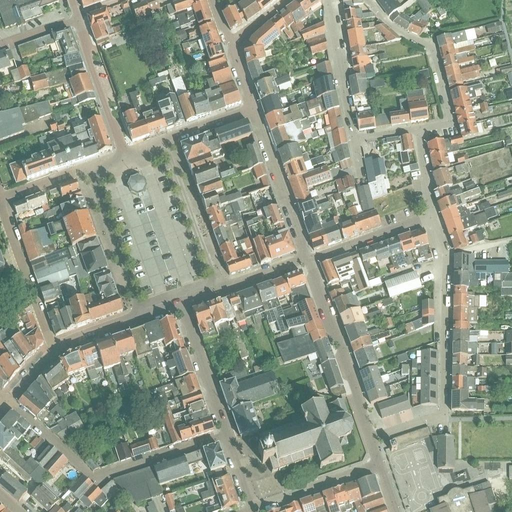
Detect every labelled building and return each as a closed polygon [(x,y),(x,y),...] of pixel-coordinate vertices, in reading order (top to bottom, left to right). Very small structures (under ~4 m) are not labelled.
[(58,3),(56,0),(0,0),(0,16),(5,29),(16,25),(17,28),(25,25),(24,22),(42,15),(40,9),(58,3)] [(79,0),(83,9),(106,0),(79,0)] [(149,13),(159,9),(155,0),(150,0),(139,4),(140,6),(131,9),(136,21),(150,16),(149,13)] [(186,10),(191,8),(188,0),(184,0),(183,1),(186,10)] [(188,0),(191,8),(192,8),(197,6),(194,0),(188,0)] [(261,12),(253,3),(251,0),(248,0),(238,8),(244,17),(246,22),(261,12)] [(276,0),(255,0),(256,0),(253,3),(261,12),(276,0)] [(318,0),(299,0),(296,3),(303,14),(305,17),(309,14),(307,11),(320,3),(318,0)] [(395,2),(394,0),(377,0),(376,1),(383,11),(395,2)] [(399,15),(415,3),(412,0),(410,0),(396,11),(399,15)] [(426,0),(413,0),(421,10),(425,16),(427,15),(434,11),(435,10),(426,0)] [(181,12),(186,10),(183,1),(178,2),(181,12)] [(396,1),(395,2),(383,11),(388,17),(400,8),(396,1)] [(175,14),(181,12),(178,2),(172,4),(175,14)] [(176,18),(178,23),(188,19),(208,12),(205,3),(197,6),(192,8),(193,12),(186,15),(186,14),(176,18)] [(298,32),(300,34),(304,32),(300,23),(306,19),(305,17),(303,14),(296,3),(286,10),(298,32)] [(169,16),(175,14),(172,4),(166,7),(169,16)] [(244,17),(238,8),(237,6),(232,8),(233,10),(222,14),(230,31),(241,26),(238,20),(244,17)] [(439,8),(435,10),(440,18),(445,15),(440,7),(439,8)] [(110,22),(107,14),(109,13),(108,9),(86,17),(90,29),(110,22)] [(286,10),(277,17),(286,29),(290,26),(294,34),(298,32),(286,10)] [(360,10),(354,11),(343,12),(345,23),(359,20),(374,18),(371,14),(361,15),(360,10)] [(402,15),(392,22),(406,32),(413,22),(420,18),(423,17),(425,16),(421,10),(413,17),(412,16),(409,20),(402,15)] [(211,21),(208,12),(188,19),(178,23),(180,28),(190,25),(189,23),(196,21),(198,26),(211,21)] [(286,29),(277,17),(269,23),(278,35),(283,32),(289,40),(292,37),(286,29)] [(413,22),(406,32),(419,37),(420,37),(426,28),(428,22),(420,18),(413,22)] [(359,20),(345,23),(347,33),(361,31),(374,29),(374,28),(373,24),(360,26),(359,20)] [(111,31),(108,23),(110,22),(90,29),(96,46),(108,42),(107,39),(115,36),(122,33),(120,27),(113,30),(111,31)] [(178,23),(170,25),(172,31),(180,28),(178,23)] [(244,53),(246,67),(257,63),(264,61),(263,55),(262,50),(263,50),(279,37),(278,35),(269,23),(251,39),(243,53),(244,53)] [(503,32),(501,23),(486,27),(488,35),(503,32)] [(311,29),(304,32),(300,34),(301,38),(303,42),(306,41),(307,46),(324,40),(323,24),(311,29)] [(202,40),(216,35),(213,26),(198,30),(202,40)] [(379,27),(374,28),(391,42),(401,40),(385,26),(379,27)] [(68,57),(77,55),(68,31),(50,36),(17,48),(21,60),(36,55),(35,52),(54,45),(57,53),(54,55),(56,60),(68,57)] [(364,48),(361,31),(347,33),(349,50),(364,48)] [(136,32),(126,35),(128,42),(138,38),(136,32)] [(436,39),(439,49),(466,42),(464,32),(436,39)] [(178,42),(185,40),(183,33),(175,35),(178,42)] [(220,46),(216,35),(202,40),(205,51),(220,46)] [(326,51),(324,40),(307,46),(311,56),(326,51)] [(466,42),(439,49),(441,60),(466,53),(474,51),(473,46),(471,41),(466,42)] [(189,56),(187,50),(189,49),(188,44),(181,46),(185,57),(189,56)] [(223,57),(220,46),(205,51),(209,62),(223,57)] [(366,58),(365,51),(367,51),(368,52),(375,51),(374,46),(367,47),(364,48),(349,50),(351,60),(366,58)] [(0,53),(0,71),(9,68),(8,63),(13,61),(10,51),(0,53)] [(466,53),(441,60),(444,69),(457,66),(473,62),(472,59),(471,57),(467,59),(466,53)] [(68,57),(56,60),(51,62),(52,68),(64,65),(65,70),(77,67),(81,66),(77,55),(68,57)] [(223,57),(209,62),(206,63),(212,80),(214,85),(216,84),(218,88),(232,83),(223,57)] [(351,60),(353,69),(363,68),(365,75),(373,73),(372,66),(369,66),(367,58),(366,58),(351,60)] [(492,66),(500,65),(499,58),(491,59),(492,66)] [(261,76),(257,63),(246,67),(254,88),(266,83),(275,80),(272,72),(261,76)] [(328,63),(316,67),(319,80),(331,76),(328,63)] [(77,67),(65,70),(30,79),(33,93),(48,89),(66,84),(63,77),(69,75),(71,80),(85,76),(81,66),(77,67)] [(446,80),(477,72),(476,67),(458,71),(457,66),(444,69),(446,80)] [(30,79),(26,67),(17,70),(20,81),(30,79)] [(511,70),(511,67),(496,70),(497,76),(511,72),(511,70)] [(363,68),(353,69),(354,76),(365,75),(363,68)] [(20,81),(17,70),(10,73),(14,83),(20,81)] [(427,70),(417,72),(418,80),(429,78),(427,70)] [(461,82),(479,78),(477,72),(446,80),(449,89),(462,86),(461,82)] [(348,77),(350,83),(366,81),(366,80),(365,75),(354,76),(352,77),(348,77)] [(254,88),(260,103),(278,97),(275,89),(289,83),(287,76),(277,80),(275,80),(266,83),(254,88)] [(71,91),(69,92),(72,100),(92,95),(85,77),(69,83),(71,91)] [(332,77),(313,84),(316,100),(335,93),(332,77)] [(195,120),(187,97),(182,99),(181,97),(185,95),(179,79),(170,82),(178,101),(186,123),(195,120)] [(214,85),(212,80),(206,82),(209,92),(203,94),(204,96),(210,115),(225,109),(218,88),(216,84),(214,85)] [(350,83),(351,89),(367,87),(366,81),(350,83)] [(240,104),(232,83),(218,88),(225,109),(240,104)] [(481,85),(450,93),(453,105),(468,101),(476,99),(474,92),(482,90),(481,85)] [(351,89),(352,98),(368,95),(367,87),(351,89)] [(142,118),(135,99),(139,97),(137,90),(135,91),(135,93),(128,96),(134,112),(122,116),(132,143),(149,137),(142,118)] [(427,121),(424,104),(423,104),(422,97),(421,91),(406,93),(407,100),(406,100),(398,102),(400,113),(389,115),(391,126),(427,121)] [(203,92),(191,95),(188,96),(188,97),(187,97),(195,120),(210,115),(204,96),(203,94),(203,92)] [(289,110),(265,119),(271,133),(314,117),(327,112),(338,109),(335,93),(316,100),(289,110)] [(72,100),(60,103),(60,106),(70,103),(71,108),(76,107),(94,101),(92,95),(72,100)] [(173,96),(155,103),(157,110),(159,114),(165,131),(166,130),(183,124),(173,96)] [(278,97),(260,103),(265,119),(289,110),(288,105),(281,107),(278,97)] [(468,101),(453,105),(456,116),(471,112),(480,110),(479,106),(475,107),(475,108),(470,109),(468,101)] [(0,114),(0,141),(23,134),(21,128),(38,121),(38,120),(51,115),(47,103),(0,114)] [(342,130),(338,109),(327,112),(330,127),(324,129),(326,135),(327,135),(331,133),(342,130)] [(159,114),(157,110),(150,113),(151,114),(142,118),(149,137),(165,131),(159,114)] [(474,124),(471,112),(456,116),(458,127),(474,124)] [(372,117),(372,113),(356,116),(358,132),(375,129),(372,117)] [(316,123),(314,117),(271,133),(278,153),(297,146),(317,139),(315,133),(303,137),(301,133),(310,129),(309,126),(316,123)] [(70,127),(74,138),(86,134),(88,138),(89,137),(91,144),(93,143),(98,155),(111,151),(101,119),(83,125),(82,123),(70,127)] [(187,146),(181,148),(187,163),(184,164),(186,168),(188,167),(192,176),(214,168),(211,161),(222,157),(219,147),(252,136),(248,125),(247,122),(240,124),(186,143),(187,146)] [(58,131),(56,127),(55,124),(49,126),(51,133),(57,131),(58,131)] [(458,127),(461,137),(461,139),(462,139),(477,136),(474,124),(458,127)] [(62,125),(56,127),(58,131),(57,131),(58,133),(65,131),(62,125)] [(342,130),(331,133),(327,135),(331,154),(336,153),(335,149),(346,144),(342,130)] [(55,170),(98,155),(93,143),(91,144),(89,137),(88,138),(86,134),(74,138),(47,148),(55,170)] [(413,151),(411,136),(385,140),(386,145),(400,142),(402,153),(399,153),(401,165),(409,164),(407,152),(413,151)] [(461,139),(461,137),(449,140),(450,147),(456,145),(463,144),(462,139),(461,139)] [(55,171),(55,170),(47,148),(44,139),(39,141),(42,152),(44,151),(45,156),(30,161),(31,162),(23,165),(22,162),(9,167),(16,185),(55,171)] [(442,141),(426,145),(430,159),(446,155),(458,152),(456,145),(450,147),(449,140),(442,142),(442,141)] [(336,153),(339,163),(349,160),(346,144),(335,149),(336,153)] [(255,146),(246,149),(250,162),(246,164),(248,170),(252,169),(261,165),(258,155),(255,146)] [(300,157),(297,146),(278,153),(283,168),(295,164),(295,163),(301,161),(303,164),(309,162),(306,155),(300,157)] [(449,167),(446,155),(430,159),(433,171),(449,167)] [(283,168),(288,182),(301,177),(306,175),(313,172),(312,170),(315,169),(314,167),(324,163),(322,158),(309,162),(303,164),(301,161),(295,163),(295,164),(283,168)] [(367,187),(371,201),(386,195),(382,178),(384,177),(381,160),(371,162),(371,159),(364,160),(367,176),(368,186),(367,186),(367,187)] [(351,167),(349,160),(339,163),(341,170),(351,167)] [(464,174),(468,173),(465,164),(454,168),(457,176),(463,173),(464,174)] [(256,180),(260,179),(264,190),(269,188),(265,177),(266,177),(261,165),(252,169),(256,180)] [(217,167),(214,168),(192,176),(196,189),(219,181),(237,175),(234,168),(219,174),(217,167)] [(301,177),(288,182),(297,207),(311,202),(306,189),(330,180),(326,168),(313,172),(306,175),(301,177)] [(446,170),(432,175),(437,191),(442,189),(447,187),(451,186),(446,170)] [(351,177),(341,180),(344,191),(354,188),(351,177)] [(137,179),(130,181),(128,187),(130,193),(136,196),(142,194),(145,188),(142,182),(137,179)] [(219,181),(196,189),(200,200),(222,192),(218,181),(219,181)] [(314,196),(337,187),(335,181),(312,190),(314,196)] [(72,203),(82,200),(76,183),(58,189),(61,198),(67,196),(70,204),(72,203)] [(472,183),(464,186),(466,191),(474,189),(472,183)] [(357,189),(363,212),(373,210),(371,201),(367,187),(357,189)] [(436,191),(433,192),(437,204),(453,198),(462,195),(460,189),(449,193),(447,188),(447,187),(442,189),(437,191),(436,191)] [(453,198),(437,204),(441,214),(461,207),(465,206),(464,200),(480,195),(478,190),(462,195),(453,198)] [(511,190),(497,195),(499,201),(511,196),(511,190)] [(200,200),(206,214),(217,209),(242,200),(240,193),(225,199),(222,192),(200,200)] [(44,214),(49,213),(43,195),(13,206),(17,216),(42,208),(44,214)] [(87,214),(82,200),(72,203),(70,204),(52,211),(49,213),(44,214),(46,219),(62,214),(64,221),(87,214)] [(206,214),(212,232),(229,226),(229,227),(237,224),(242,222),(238,213),(246,211),(242,200),(217,209),(206,214)] [(297,207),(303,222),(316,217),(319,216),(318,214),(331,209),(329,203),(315,207),(313,201),(311,202),(297,207)] [(480,206),(477,208),(478,213),(483,211),(489,208),(487,203),(480,206)] [(256,219),(251,221),(251,219),(244,221),(247,228),(258,224),(265,221),(271,219),(274,227),(275,227),(283,224),(277,207),(268,209),(263,211),(265,216),(256,219)] [(462,213),(461,207),(441,214),(444,225),(458,220),(469,216),(467,211),(465,212),(462,213)] [(354,208),(348,210),(352,222),(357,235),(380,227),(375,212),(358,218),(354,208)] [(51,240),(55,239),(91,226),(87,214),(64,221),(46,228),(51,240)] [(458,220),(444,225),(449,237),(460,232),(467,230),(476,227),(487,223),(484,214),(473,218),(472,215),(469,216),(458,220)] [(322,232),(308,237),(313,251),(341,241),(335,226),(334,222),(326,225),(324,221),(321,222),(319,216),(316,217),(322,232)] [(316,217),(303,222),(308,237),(322,232),(316,217)] [(272,240),(264,243),(268,255),(270,261),(293,253),(283,224),(275,227),(274,227),(271,219),(265,221),(269,232),(270,232),(272,240)] [(357,235),(352,222),(338,227),(343,240),(357,235)] [(258,224),(247,228),(260,265),(270,261),(264,243),(263,241),(263,239),(258,240),(256,232),(260,230),(258,225),(258,224)] [(24,226),(18,228),(21,237),(27,235),(24,226)] [(68,234),(55,239),(57,244),(69,240),(71,247),(73,247),(96,239),(91,226),(68,234)] [(229,227),(229,226),(212,232),(219,250),(235,244),(229,227)] [(27,254),(52,245),(51,240),(46,228),(27,235),(21,237),(27,254)] [(423,230),(415,233),(423,257),(423,259),(424,261),(432,259),(431,255),(427,256),(424,247),(428,246),(423,230)] [(474,234),(475,236),(477,243),(483,241),(480,231),(474,234)] [(460,232),(449,237),(454,251),(468,246),(466,241),(464,242),(460,232)] [(415,233),(408,235),(413,250),(417,249),(418,254),(419,254),(420,258),(423,257),(415,233)] [(413,250),(408,235),(397,239),(402,254),(413,250)] [(477,243),(475,236),(469,238),(472,245),(477,243)] [(96,239),(73,247),(77,258),(100,250),(96,239)] [(219,250),(225,266),(239,260),(244,259),(242,252),(251,249),(247,239),(235,244),(219,250)] [(397,239),(384,244),(389,258),(392,267),(394,272),(399,270),(398,268),(406,265),(404,259),(402,254),(397,239)] [(376,263),(389,258),(384,244),(372,248),(375,259),(376,263)] [(29,263),(56,253),(52,245),(27,254),(29,263)] [(58,252),(62,263),(68,279),(76,276),(77,279),(84,277),(77,258),(73,247),(71,247),(58,252)] [(375,259),(372,248),(358,253),(368,281),(374,279),(368,264),(370,263),(369,261),(375,259)] [(100,250),(77,258),(84,277),(106,269),(100,250)] [(46,269),(62,263),(58,252),(56,253),(29,263),(33,274),(46,269)] [(356,253),(343,258),(356,294),(369,289),(367,283),(356,253)] [(244,259),(239,260),(243,271),(257,266),(253,255),(244,259)] [(454,256),(453,274),(468,274),(485,274),(486,274),(486,262),(467,262),(468,256),(454,256)] [(336,277),(339,284),(340,287),(348,284),(353,295),(356,294),(343,258),(331,262),(336,277)] [(243,271),(239,260),(225,266),(229,276),(243,271)] [(330,287),(339,284),(336,277),(331,262),(320,266),(327,286),(330,285),(330,287)] [(33,274),(39,290),(51,286),(56,284),(68,279),(62,263),(46,269),(33,274)] [(300,305),(310,301),(301,273),(284,279),(287,288),(289,292),(290,296),(291,298),(296,296),(300,305)] [(391,299),(420,289),(415,273),(384,284),(390,299),(391,299)] [(500,283),(492,283),(493,289),(500,289),(511,289),(511,273),(507,274),(502,274),(500,274),(500,283)] [(117,298),(108,274),(93,279),(96,288),(99,297),(101,296),(101,298),(97,299),(98,304),(117,298)] [(453,289),(466,289),(467,289),(477,289),(477,282),(485,282),(485,274),(468,274),(453,274),(453,289)] [(278,303),(285,301),(284,298),(290,296),(289,292),(287,288),(284,279),(270,284),(274,294),(278,303)] [(377,280),(367,283),(369,289),(380,285),(378,279),(377,280)] [(77,282),(82,298),(87,297),(81,280),(77,282)] [(56,284),(51,286),(53,294),(59,292),(57,285),(56,284)] [(276,323),(280,335),(288,332),(288,331),(281,311),(278,303),(274,294),(270,284),(255,289),(261,305),(264,314),(268,325),(276,323)] [(51,286),(39,290),(44,305),(55,301),(53,294),(51,286)] [(255,289),(236,296),(238,302),(244,320),(264,314),(261,305),(255,289)] [(474,294),(466,294),(466,289),(453,289),(453,297),(473,297),(474,294)] [(511,289),(500,289),(500,297),(511,297),(511,289)] [(333,302),(345,298),(342,290),(332,294),(331,292),(328,293),(332,303),(333,302)] [(353,295),(345,298),(333,302),(339,317),(359,310),(353,295)] [(82,298),(83,299),(83,301),(84,303),(90,324),(122,312),(117,298),(98,304),(99,306),(92,308),(89,296),(87,297),(82,298)] [(238,302),(236,296),(227,299),(231,309),(236,325),(245,322),(244,320),(238,302)] [(453,309),(477,309),(478,309),(478,297),(473,297),(453,297),(453,309)] [(64,304),(57,306),(59,311),(60,313),(67,332),(76,329),(68,303),(69,303),(67,299),(62,299),(64,304)] [(69,303),(68,303),(76,329),(90,324),(84,303),(83,299),(69,303)] [(231,309),(227,299),(219,302),(227,323),(231,321),(233,324),(230,325),(233,331),(230,332),(240,360),(248,358),(239,333),(236,325),(231,309)] [(384,308),(393,305),(391,299),(390,299),(382,302),(384,308)] [(281,311),(288,331),(290,331),(304,327),(319,323),(310,301),(300,305),(293,307),(292,304),(290,305),(291,308),(281,311)] [(219,302),(206,306),(214,328),(216,336),(223,334),(230,331),(227,323),(219,302)] [(421,312),(433,312),(433,303),(421,303),(421,312)] [(22,320),(31,314),(27,305),(24,306),(8,316),(13,325),(22,320)] [(203,342),(213,339),(217,338),(214,328),(206,306),(192,311),(203,342)] [(453,309),(453,317),(467,317),(467,325),(476,325),(477,309),(453,309)] [(364,324),(381,318),(379,311),(364,317),(361,317),(359,310),(339,317),(344,330),(351,328),(364,324)] [(60,313),(59,311),(48,315),(55,337),(67,332),(60,313)] [(31,314),(22,320),(29,336),(24,340),(34,353),(43,345),(31,314)] [(421,320),(413,323),(416,331),(433,324),(433,317),(421,317),(421,320)] [(467,317),(453,317),(453,325),(467,325),(467,317)] [(172,357),(185,352),(181,340),(180,340),(174,320),(170,319),(158,323),(164,343),(165,348),(170,347),(170,348),(169,349),(171,354),(172,357)] [(385,329),(391,327),(389,320),(383,322),(385,329)] [(158,323),(144,328),(151,351),(155,363),(160,360),(156,345),(164,343),(158,323)] [(323,332),(319,323),(304,327),(290,331),(293,341),(323,332)] [(366,335),(362,324),(364,324),(351,328),(344,330),(350,346),(358,343),(368,339),(379,335),(377,331),(366,335)] [(453,325),(453,333),(468,333),(468,328),(473,329),(473,330),(474,330),(474,333),(479,333),(483,333),(483,325),(476,325),(467,325),(453,325)] [(0,343),(4,350),(20,370),(24,365),(23,363),(34,353),(24,340),(20,336),(16,330),(14,332),(11,328),(3,334),(1,331),(0,332),(0,343)] [(133,345),(135,353),(137,359),(146,356),(151,371),(157,369),(155,363),(151,351),(144,328),(129,333),(133,345)] [(276,346),(281,359),(283,365),(307,358),(317,355),(313,345),(326,340),(323,332),(293,341),(276,346)] [(388,332),(379,335),(368,339),(358,343),(350,346),(353,354),(371,348),(378,345),(376,342),(390,337),(388,332)] [(122,358),(135,353),(133,345),(129,333),(112,339),(113,345),(116,356),(124,377),(128,375),(122,360),(123,360),(122,358)] [(468,333),(453,333),(452,345),(476,345),(476,338),(479,338),(479,333),(474,333),(468,333)] [(112,339),(95,345),(102,368),(103,371),(113,368),(119,386),(122,385),(124,391),(128,389),(124,377),(116,356),(113,345),(112,339)] [(215,345),(213,339),(203,342),(205,348),(215,345)] [(317,355),(307,358),(309,363),(318,360),(320,363),(333,358),(326,340),(313,345),(317,355)] [(165,348),(164,343),(156,345),(160,360),(164,359),(168,357),(167,355),(171,354),(169,349),(170,348),(170,347),(165,348)] [(102,368),(95,345),(80,351),(86,370),(90,381),(96,380),(92,371),(102,368)] [(452,345),(452,356),(476,356),(476,345),(452,345)] [(371,348),(353,354),(359,371),(377,364),(371,348)] [(0,353),(3,358),(0,360),(0,369),(6,377),(9,382),(20,370),(4,350),(0,353)] [(66,356),(59,361),(67,376),(74,374),(75,377),(80,375),(79,373),(86,370),(80,351),(66,356)] [(164,359),(160,360),(155,363),(157,369),(157,371),(162,369),(161,365),(166,363),(168,371),(189,363),(185,352),(172,357),(171,354),(167,355),(168,357),(164,359)] [(421,352),(421,365),(437,366),(437,352),(421,352)] [(452,356),(452,368),(475,368),(478,368),(478,357),(476,357),(476,356),(452,356)] [(339,376),(333,358),(320,363),(326,381),(339,376)] [(283,365),(281,359),(273,361),(275,368),(283,365)] [(67,376),(59,361),(41,376),(52,391),(65,383),(68,388),(72,387),(70,381),(67,376)] [(193,375),(189,363),(168,371),(172,381),(193,375)] [(421,365),(421,379),(437,379),(437,366),(421,365)] [(225,374),(228,383),(247,377),(244,368),(225,374)] [(363,384),(379,379),(376,368),(359,374),(363,384)] [(452,368),(452,379),(466,379),(466,373),(475,373),(475,368),(452,368)] [(6,377),(0,369),(0,388),(2,390),(9,382),(6,377)] [(228,383),(219,385),(229,413),(231,412),(250,406),(280,395),(271,369),(247,377),(228,383)] [(477,379),(485,379),(485,370),(477,370),(477,379)] [(36,383),(49,403),(50,403),(52,401),(55,406),(57,405),(59,403),(54,395),(52,391),(41,376),(36,383)] [(346,395),(339,376),(326,381),(333,399),(346,395)] [(387,376),(379,379),(363,384),(366,395),(383,389),(381,384),(389,381),(387,376)] [(149,392),(154,408),(159,406),(159,407),(168,404),(167,403),(164,394),(171,391),(175,401),(179,399),(180,400),(200,393),(194,377),(149,392)] [(421,379),(416,379),(416,384),(421,385),(421,392),(437,392),(437,379),(421,379)] [(466,379),(452,379),(452,393),(466,393),(466,379)] [(18,403),(50,431),(60,426),(58,424),(67,418),(64,412),(59,403),(49,413),(47,411),(48,410),(46,408),(49,403),(36,383),(18,403)] [(383,389),(366,395),(370,405),(391,398),(389,394),(391,393),(389,387),(383,389)] [(437,392),(421,392),(420,406),(436,406),(437,392)] [(452,393),(451,393),(451,411),(451,412),(452,412),(467,412),(476,412),(483,412),(484,411),(484,402),(475,402),(475,400),(467,400),(467,393),(466,392),(466,393),(452,393)] [(168,404),(169,408),(181,404),(184,411),(187,409),(203,404),(200,393),(180,400),(179,399),(175,401),(167,403),(168,404)] [(400,398),(404,412),(410,410),(405,396),(400,398)] [(404,412),(400,398),(394,400),(399,413),(404,412)] [(394,400),(389,402),(393,415),(399,413),(394,400)] [(259,436),(259,437),(258,438),(260,439),(263,448),(257,451),(262,464),(268,462),(271,472),(271,473),(272,474),(273,472),(278,471),(278,472),(280,471),(279,470),(286,468),(287,469),(288,469),(288,467),(293,465),(294,467),(296,466),(295,465),(301,463),(301,464),(303,463),(302,462),(309,460),(309,461),(310,461),(310,459),(317,457),(318,461),(317,461),(317,463),(319,462),(320,467),(319,470),(321,470),(322,467),(341,461),(344,462),(344,460),(342,459),(340,454),(342,454),(341,452),(340,453),(339,449),(346,446),(348,447),(348,445),(347,445),(345,440),(350,436),(352,429),(350,422),(343,418),(343,415),(347,414),(342,401),(325,406),(324,403),(323,403),(323,402),(321,401),(320,404),(302,410),(299,409),(299,411),(301,412),(301,414),(291,417),(293,423),(291,424),(292,426),(290,427),(290,425),(288,426),(289,428),(283,430),(282,428),(281,429),(281,430),(275,432),(275,431),(273,431),(274,433),(267,435),(267,434),(266,434),(265,434),(266,436),(261,437),(259,436)] [(393,415),(389,402),(383,404),(387,417),(393,415)] [(159,407),(173,445),(181,442),(177,430),(176,427),(175,427),(173,422),(172,417),(169,408),(168,404),(159,407)] [(206,413),(203,404),(187,409),(188,412),(172,417),(173,422),(184,418),(184,420),(190,418),(206,413)] [(387,417),(383,404),(377,406),(382,419),(387,417)] [(250,406),(231,412),(240,438),(258,432),(259,437),(259,436),(261,437),(266,436),(265,434),(266,434),(261,420),(256,421),(250,406)] [(12,412),(0,425),(0,427),(17,442),(29,428),(12,412)] [(60,426),(50,431),(65,444),(85,431),(79,420),(75,413),(67,418),(58,424),(60,426)] [(193,425),(209,420),(206,413),(190,418),(184,420),(184,418),(173,422),(175,427),(176,427),(177,430),(180,429),(179,426),(181,425),(181,424),(185,422),(186,427),(193,425)] [(209,420),(193,425),(197,437),(213,432),(209,420)] [(180,429),(177,430),(181,442),(197,437),(193,425),(186,427),(182,428),(182,429),(180,429)] [(0,427),(0,451),(10,460),(29,477),(39,466),(35,463),(35,462),(30,458),(25,463),(9,449),(11,448),(13,450),(19,444),(17,442),(0,427)] [(428,428),(392,440),(393,443),(394,443),(395,446),(431,435),(428,428)] [(453,437),(431,437),(436,450),(437,450),(437,461),(437,465),(438,465),(437,469),(454,469),(454,450),(453,450),(453,437)] [(147,441),(147,442),(150,452),(158,450),(155,439),(147,441)] [(40,442),(33,449),(35,451),(44,442),(42,440),(40,442)] [(147,442),(130,448),(133,458),(150,452),(147,442)] [(127,444),(114,448),(119,463),(126,460),(131,459),(127,444)] [(58,453),(50,446),(35,462),(35,463),(39,466),(43,471),(58,453)] [(186,467),(187,466),(203,461),(204,465),(207,464),(210,473),(211,472),(215,471),(225,467),(218,446),(184,457),(186,467)] [(10,460),(0,451),(0,458),(21,477),(20,478),(27,484),(31,479),(29,477),(10,460)] [(58,453),(43,471),(46,474),(47,474),(52,479),(67,462),(58,453)] [(184,457),(176,460),(182,478),(190,475),(187,466),(186,467),(184,457)] [(182,478),(176,460),(168,462),(175,481),(182,478)] [(92,472),(99,469),(92,461),(85,464),(92,472)] [(175,481),(168,462),(161,465),(167,483),(175,481)] [(167,483),(161,465),(153,467),(158,482),(159,486),(167,483)] [(43,471),(39,466),(29,477),(31,479),(39,486),(30,496),(47,511),(48,511),(59,501),(41,485),(45,481),(42,479),(46,474),(43,471)] [(153,467),(148,469),(153,484),(158,482),(153,467)] [(153,484),(148,469),(142,471),(147,486),(153,484)] [(142,471),(136,473),(141,488),(147,486),(142,471)] [(136,473),(131,475),(136,490),(141,488),(136,473)] [(22,499),(27,493),(5,474),(0,480),(0,486),(19,502),(22,499)] [(491,478),(498,497),(509,493),(503,474),(491,478)] [(136,490),(131,475),(125,476),(130,492),(136,490)] [(93,485),(82,476),(68,491),(69,491),(71,494),(79,501),(83,497),(93,485)] [(130,492),(125,476),(113,481),(124,493),(130,492)] [(208,492),(201,494),(203,501),(211,498),(217,497),(216,496),(233,491),(228,476),(218,479),(214,481),(211,481),(205,483),(208,492)] [(374,477),(355,484),(361,501),(380,494),(374,477)] [(104,488),(113,497),(119,491),(111,482),(104,488)] [(124,493),(136,504),(162,495),(159,486),(158,482),(153,484),(147,486),(141,488),(136,490),(130,492),(124,493)] [(439,507),(429,510),(429,511),(491,511),(489,506),(496,504),(489,483),(462,492),(460,490),(458,490),(456,490),(454,490),(452,491),(451,491),(449,493),(448,494),(447,497),(437,500),(439,507)] [(343,488),(349,505),(354,503),(356,511),(364,511),(361,501),(355,484),(343,488)] [(92,505),(94,503),(102,494),(100,492),(93,485),(83,497),(92,505)] [(104,488),(100,492),(102,494),(108,500),(109,501),(113,497),(104,488)] [(343,488),(331,492),(337,506),(338,506),(338,508),(339,511),(346,511),(351,510),(349,505),(343,488)] [(216,496),(217,497),(219,505),(205,510),(205,511),(217,511),(238,505),(233,491),(216,496)] [(331,492),(321,495),(327,511),(338,511),(337,506),(331,492)] [(102,494),(94,503),(100,509),(106,502),(108,500),(102,494)] [(380,494),(361,501),(364,511),(370,511),(384,507),(380,494)] [(169,511),(171,511),(176,511),(170,495),(164,497),(169,511)] [(321,495),(310,499),(314,511),(327,511),(321,495)] [(314,511),(310,499),(299,503),(302,511),(314,511)] [(147,511),(156,511),(153,502),(147,504),(149,508),(146,509),(147,511)] [(273,511),(301,511),(302,511),(299,503),(273,511)]
